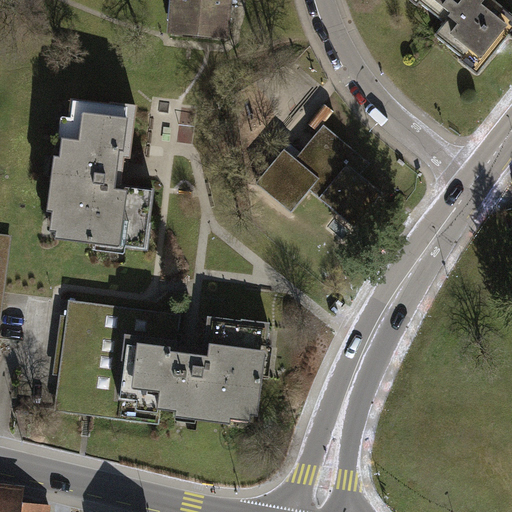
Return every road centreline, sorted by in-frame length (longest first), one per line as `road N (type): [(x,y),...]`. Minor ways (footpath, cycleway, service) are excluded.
road 1 (residential): [(473,181),(373,337),(346,396),(320,511)]
road 2 (residential): [(322,0),(341,51),(376,101),(473,181)]
road 3 (residential): [(211,511),(0,462)]
